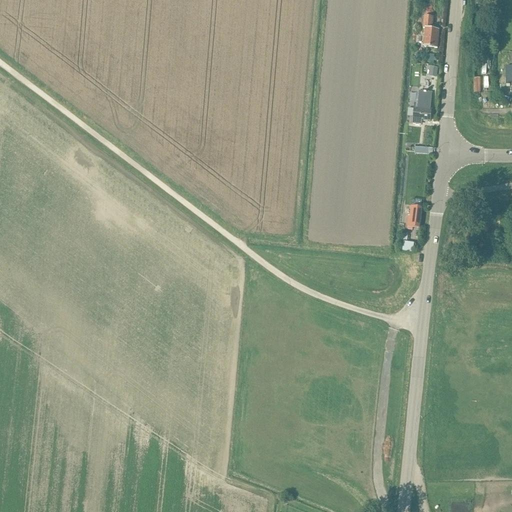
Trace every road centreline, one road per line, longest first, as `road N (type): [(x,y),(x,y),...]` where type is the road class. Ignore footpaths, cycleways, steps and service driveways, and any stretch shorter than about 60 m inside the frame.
road 1 (tertiary): [(402,511),(442,156)]
road 2 (tertiary): [(442,156),(456,0)]
